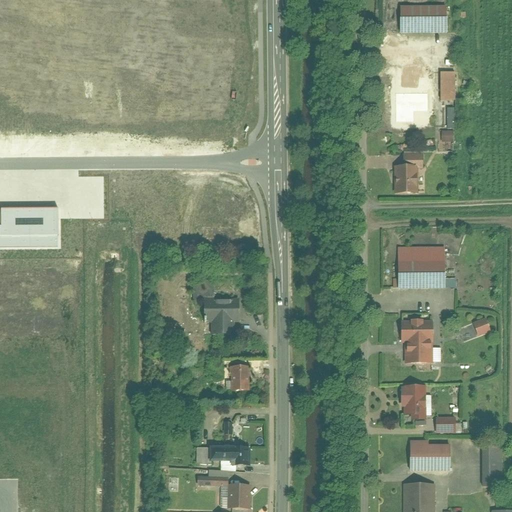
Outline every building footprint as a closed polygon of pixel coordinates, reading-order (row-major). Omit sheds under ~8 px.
[(404,7),(404,34),(450,35),(450,7),(404,7)] [(405,71),(405,108),(437,109),(437,71),(405,71)] [(459,73),(445,73),(445,100),(459,100),(459,73)] [(444,132),(444,143),(457,143),(457,132),(444,132)] [(407,154),(406,167),(421,167),(427,167),(428,154),(407,154)] [(397,167),(397,194),(421,194),(421,167),(406,167),(397,167)] [(0,248),(59,249),(59,210),(0,209),(0,248)] [(402,247),(402,290),(447,291),(448,247),(402,247)] [(240,302),(206,302),(206,325),(212,325),(212,337),(233,337),(233,325),(241,325),(240,302)] [(476,323),(481,337),(495,332),(490,318),(476,323)] [(408,322),(408,365),(436,365),(436,322),(408,322)] [(459,331),(463,342),(479,337),(475,326),(459,331)] [(231,371),(232,394),(251,393),(250,370),(231,371)] [(407,420),(430,420),(430,387),(407,387),(407,420)] [(440,417),(439,433),(459,433),(459,418),(440,417)] [(414,472),(455,472),(455,446),(433,446),(433,441),(414,441),(414,472)] [(487,443),(486,487),(504,487),(504,443),(487,443)] [(215,462),(240,462),(240,449),(215,449),(215,462)] [(240,462),(240,467),(254,467),(254,449),(240,449),(240,462)] [(200,478),(200,485),(231,487),(231,480),(200,478)] [(407,511),(437,511),(438,485),(408,484),(407,511)] [(232,487),(231,510),(254,510),(254,487),(232,487)]
